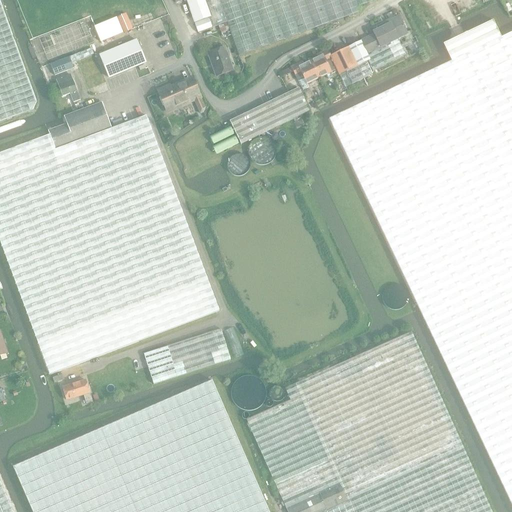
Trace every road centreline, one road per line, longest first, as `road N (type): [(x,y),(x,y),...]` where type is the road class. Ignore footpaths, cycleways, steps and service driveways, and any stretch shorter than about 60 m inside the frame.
road 1 (unknown): [(138,85),(220,313),(81,367)]
road 2 (unclassified): [(395,0),(279,58),(251,95),(229,106),(211,97),(166,0)]
